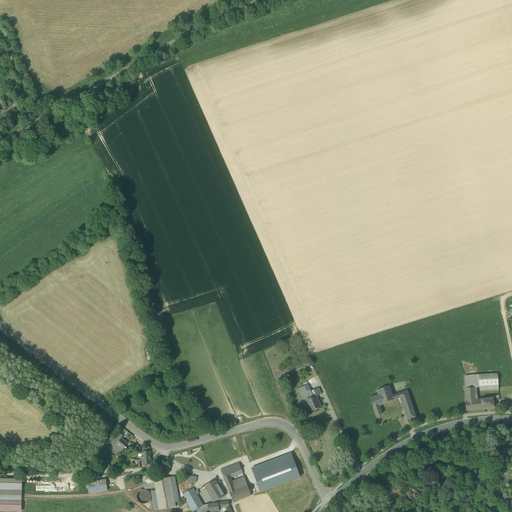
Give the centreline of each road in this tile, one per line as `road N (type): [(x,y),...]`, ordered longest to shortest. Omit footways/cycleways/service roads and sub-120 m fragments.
road 1 (unclassified): [(0,325),(161,447),(271,421),(285,425),(329,502)]
road 2 (primary): [(329,502),(429,432),(511,419)]
